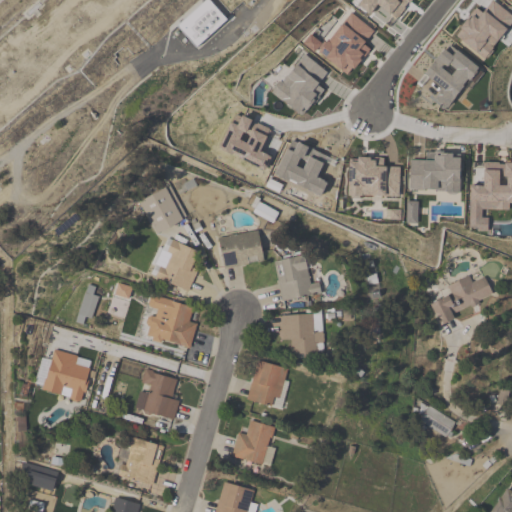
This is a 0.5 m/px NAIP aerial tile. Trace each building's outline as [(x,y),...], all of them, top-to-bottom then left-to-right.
[(205,0),(177,28),(198,49),(228,20),(208,0),(205,0)] [(320,12),(298,0),(295,0),(285,19),(292,23),(280,45),(298,54),(320,12)] [(219,237),(223,268),(264,262),(259,231),(219,237)] [(186,291),(201,252),(168,240),(154,279),(186,291)] [(313,251),(273,258),(281,302),(321,295),(313,251)] [(439,327),(456,320),(454,314),(494,297),(486,277),(472,283),(469,276),(447,286),(451,296),(430,304),(439,327)] [(190,350),(197,322),(189,320),(192,306),(151,295),(148,307),(154,309),(146,339),(190,350)] [(291,340),(291,356),(324,355),(323,332),(314,333),(313,314),(280,315),(281,341),(291,340)] [(79,356),(54,349),(51,360),(41,358),(33,390),(84,403),(92,370),(77,366),(79,356)] [(246,401),(280,409),(291,369),(257,361),(246,401)] [(175,420),(179,400),(172,399),(176,377),(144,370),(140,388),(134,411),(175,420)] [(446,439),(456,424),(428,406),(419,422),(446,439)] [(267,466),(276,428),(249,422),(247,433),(238,431),(231,458),(267,466)] [(153,486),(164,446),(131,438),(128,450),(123,449),(116,476),(153,486)] [(23,483),(52,492),(58,474),(28,464),(23,483)] [(248,511),(255,491),(223,482),(215,511),(248,511)] [(137,511),(140,504),(115,498),(111,511),(137,511)]
